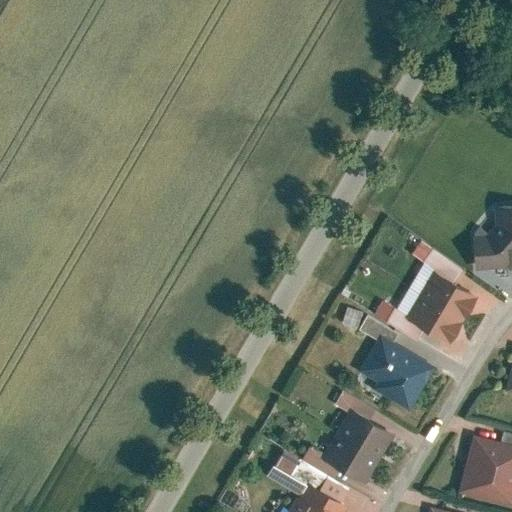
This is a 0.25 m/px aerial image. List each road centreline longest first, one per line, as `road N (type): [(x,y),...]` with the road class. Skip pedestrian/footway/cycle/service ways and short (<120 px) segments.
road 1 (unclassified): [(137,511),(452,0)]
road 2 (residential): [(511,311),(375,511)]
